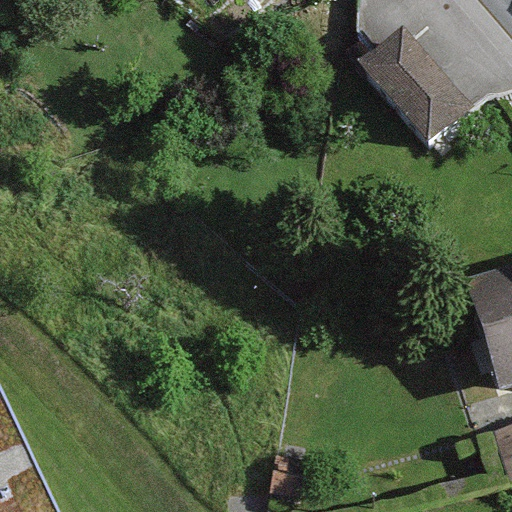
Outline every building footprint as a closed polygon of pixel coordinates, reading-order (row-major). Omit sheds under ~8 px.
[(385,34),(341,75),(416,158),(464,112),(385,34)] [(511,276),(451,298),(490,405),(511,397),(511,276)] [(0,511),(43,511),(0,423),(0,511)] [(511,429),(488,435),(502,490),(511,488),(511,429)] [(305,467),(277,462),(271,499),(299,503),(305,467)]
